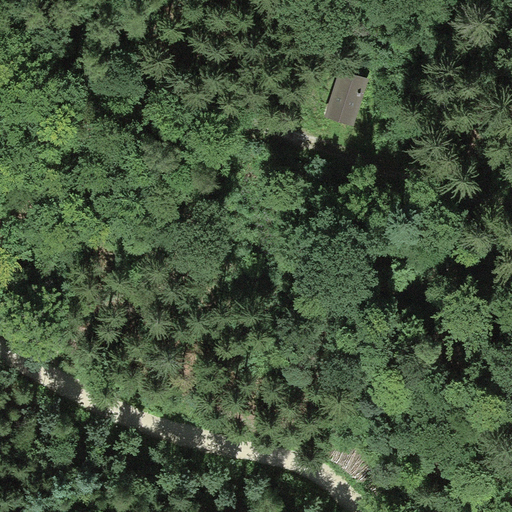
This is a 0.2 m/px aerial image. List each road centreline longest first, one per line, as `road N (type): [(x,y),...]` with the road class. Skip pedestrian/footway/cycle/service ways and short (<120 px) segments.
road 1 (track): [(511,209),(92,77),(0,32)]
road 2 (track): [(358,511),(317,475),(265,454),(147,428),(0,353)]
